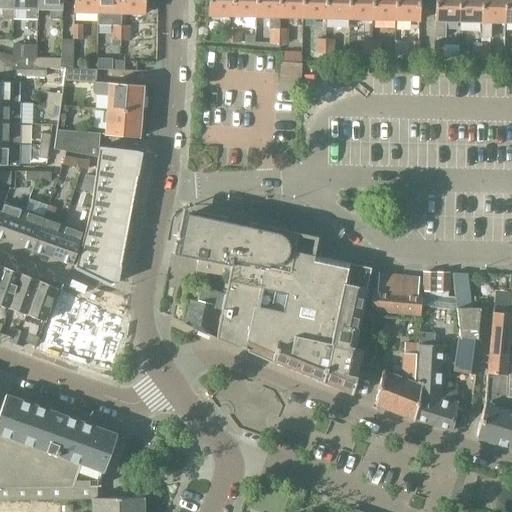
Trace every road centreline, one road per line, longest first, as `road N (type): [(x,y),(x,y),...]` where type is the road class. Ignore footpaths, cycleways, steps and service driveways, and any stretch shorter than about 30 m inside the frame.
road 1 (residential): [(511,255),(399,252),(288,183),(161,183)]
road 2 (residential): [(511,460),(215,356),(168,380)]
road 3 (residential): [(168,380),(138,313),(161,183)]
road 4 (residential): [(161,183),(174,0)]
road 5 (residential): [(0,360),(127,403),(168,380)]
road 6 (residential): [(225,454),(253,456),(395,511)]
